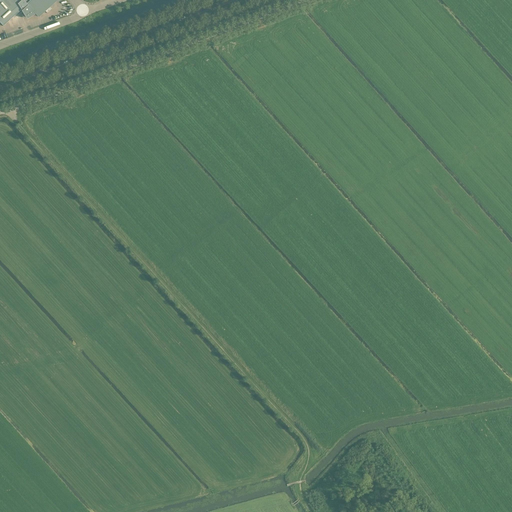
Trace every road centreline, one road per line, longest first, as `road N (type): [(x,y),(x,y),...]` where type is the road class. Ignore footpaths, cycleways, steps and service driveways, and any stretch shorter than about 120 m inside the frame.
road 1 (unclassified): [(0,112),(305,0)]
road 2 (primary): [(0,87),(229,0)]
